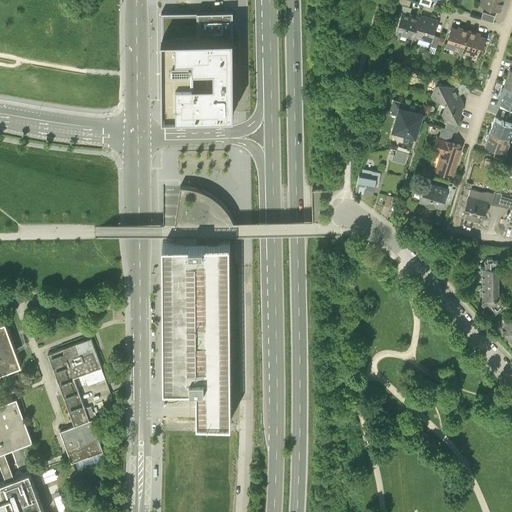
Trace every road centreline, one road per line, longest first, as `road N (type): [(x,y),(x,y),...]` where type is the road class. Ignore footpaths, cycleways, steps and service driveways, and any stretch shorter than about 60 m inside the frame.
road 1 (trunk): [(296,511),(293,0)]
road 2 (tertiary): [(137,138),(140,428)]
road 3 (trunk): [(268,9),(274,285)]
road 4 (residential): [(343,214),(394,238),(511,369)]
road 5 (trunk): [(274,285),(273,511)]
road 6 (trunk): [(209,137),(257,154),(263,263),(274,285)]
road 7 (trunk): [(268,9),(257,119),(239,133),(209,137)]
road 8 (tertiary): [(137,138),(0,118)]
road 9 (tertiary): [(136,0),(137,138)]
